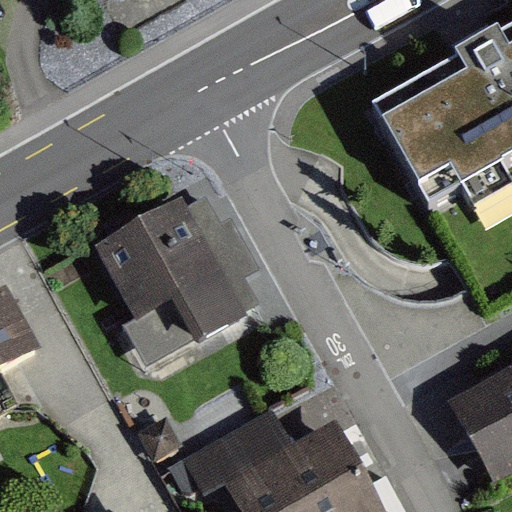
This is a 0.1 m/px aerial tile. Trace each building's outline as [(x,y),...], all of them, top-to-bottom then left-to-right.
[(511,36),(373,112),(431,220),(511,175),(511,36)] [(183,209),(96,257),(136,329),(167,312),(193,360),(249,330),(183,209)] [(0,298),(0,383),(41,361),(5,296),(0,298)] [(511,371),(456,401),(501,488),(511,482),(511,371)] [(277,409),(190,458),(211,496),(230,485),(245,511),(390,511),(343,427),(301,451),(277,409)]
